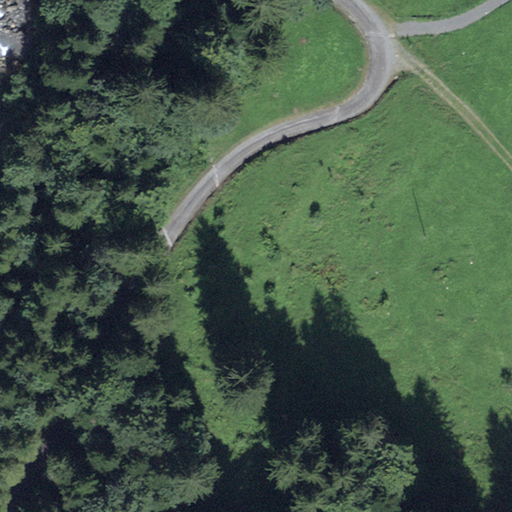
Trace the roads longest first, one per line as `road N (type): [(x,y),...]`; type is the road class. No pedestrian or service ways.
road 1 (track): [(346,0),(370,25),(380,53),(369,94),(353,107),(276,129),(200,189),(13,511)]
road 2 (track): [(380,53),(428,70),(511,159)]
road 3 (track): [(370,25),(432,27),(492,0)]
